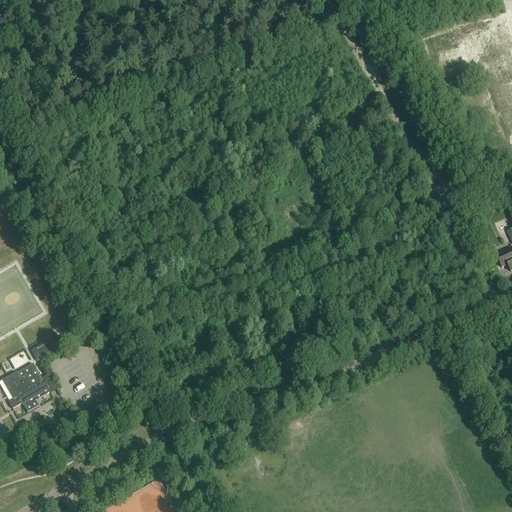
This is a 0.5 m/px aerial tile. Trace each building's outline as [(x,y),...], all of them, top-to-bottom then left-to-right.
[(511,43),(510,39),(503,41),(498,25),(434,47),(438,60),(466,50),(467,55),(482,50),(507,123),(511,120),(511,116),(511,115),(511,43)] [(511,272),(511,251),(497,258),(502,269),(508,267),(511,273),(511,272)] [(37,362),(53,353),(47,342),(31,352),(37,362)] [(41,379),(33,365),(2,382),(13,401),(9,404),(12,409),(21,404),(27,414),(38,407),(35,402),(57,389),(48,375),(41,379)] [(66,421),(71,419),(67,411),(62,414),(66,421)]
